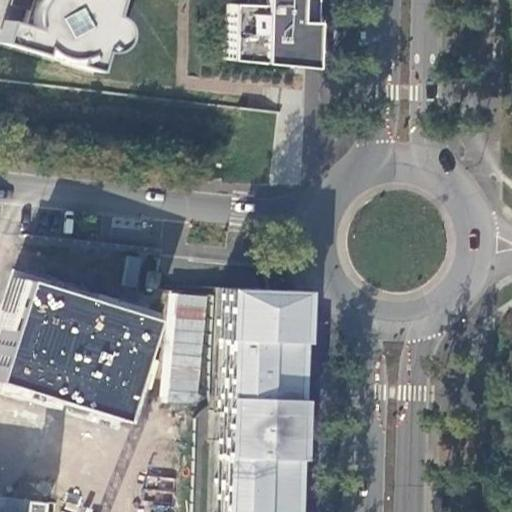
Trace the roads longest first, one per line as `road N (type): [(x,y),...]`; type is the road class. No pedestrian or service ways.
road 1 (residential): [(0,186),(245,209)]
road 2 (primary): [(354,310),(372,367),(369,511)]
road 3 (primary): [(409,511),(415,364),(431,314)]
road 4 (primary): [(437,170),(422,127),(426,0)]
road 5 (primary): [(387,0),(385,109),(364,165)]
